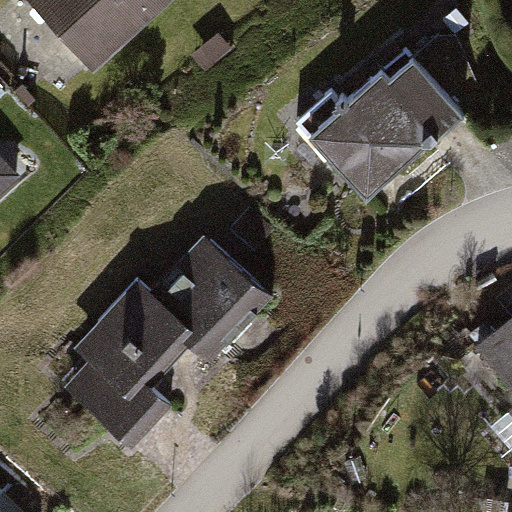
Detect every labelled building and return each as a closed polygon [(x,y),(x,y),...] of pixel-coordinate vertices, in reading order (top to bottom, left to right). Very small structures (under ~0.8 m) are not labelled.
[(38,0),(94,60),(159,0),(38,0)] [(309,130),(362,191),(393,164),(397,169),(463,112),(405,47),(309,130)] [(0,188),(17,173),(0,154),(0,188)] [(95,404),(136,444),(176,403),(157,384),(196,344),(217,364),(282,298),(215,232),(160,288),(148,275),(107,316),(116,325),(91,350),(120,379),(95,404)] [(511,383),(511,405),(511,406),(511,407),(511,315),(496,329),(493,326),(476,340),(511,383)]
